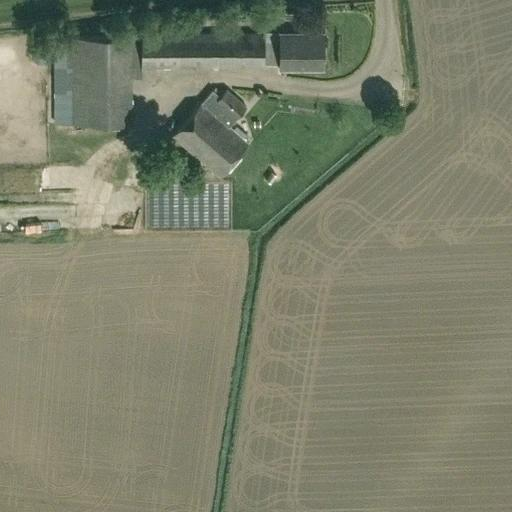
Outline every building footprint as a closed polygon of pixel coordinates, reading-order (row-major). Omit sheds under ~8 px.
[(269,32),(269,64),(280,63),(280,66),(323,66),(323,32),(280,33),(279,31),(269,32)] [(55,123),(134,123),(134,104),(128,104),(129,90),(133,90),(133,77),(140,75),(143,68),(269,68),(269,64),(269,32),(71,35),(72,43),(55,43),(55,123)] [(247,107),(227,89),(221,96),(213,90),(173,135),(220,176),(249,143),(230,126),(247,107)] [(72,229),(73,206),(36,205),(35,228),(72,229)] [(30,256),(31,274),(53,272),(52,255),(30,256)]
